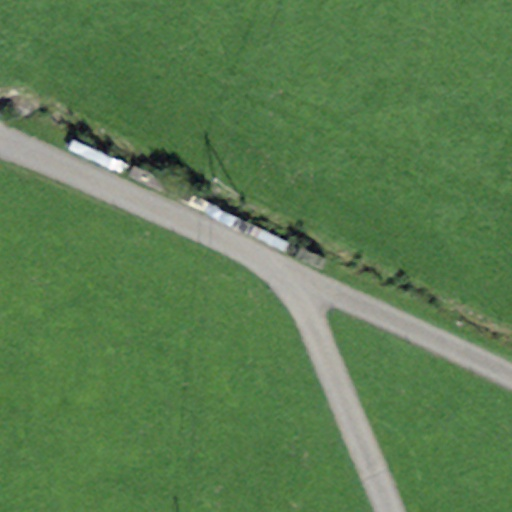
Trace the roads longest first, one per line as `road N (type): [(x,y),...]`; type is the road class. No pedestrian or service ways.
road 1 (track): [(0,141),(511,374)]
road 2 (track): [(290,274),(387,511)]
